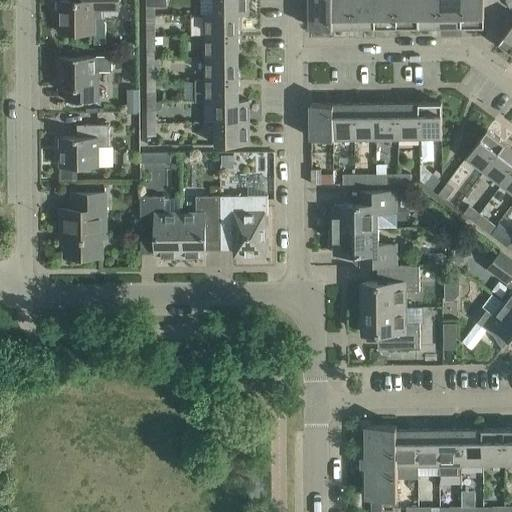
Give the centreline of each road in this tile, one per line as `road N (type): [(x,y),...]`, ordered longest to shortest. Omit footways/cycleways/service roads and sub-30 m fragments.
road 1 (residential): [(23,0),(25,295),(303,296)]
road 2 (residential): [(303,296),(295,53)]
road 3 (residential): [(511,85),(468,52),(295,53)]
road 4 (residential): [(315,400),(511,399)]
